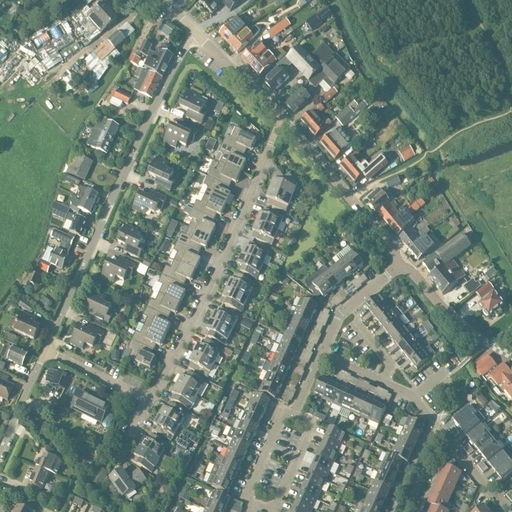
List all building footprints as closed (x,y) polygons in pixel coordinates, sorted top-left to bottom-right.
[(231,12),(239,3),(235,0),(201,0),(199,3),(212,15),(222,4),(231,12)] [(93,14),(86,7),(82,2),(68,13),(78,24),(80,22),(88,32),(84,36),(110,12),(103,5),(93,14)] [(117,20),(110,12),(84,36),(91,44),(117,20)] [(308,22),(313,29),(326,19),(321,12),(308,22)] [(236,20),(219,36),(228,45),(239,35),(245,29),(250,24),(242,15),(236,20)] [(286,20),(267,33),(271,40),(290,26),(286,20)] [(134,32),(127,24),(118,33),(84,62),(96,75),(81,86),(88,95),(98,88),(96,86),(108,69),(107,69),(120,56),(115,50),(134,32)] [(156,29),(161,33),(165,27),(160,24),(156,29)] [(239,35),(228,45),(237,55),(252,40),(260,32),(256,27),(247,35),(243,39),(239,35)] [(62,61),(57,52),(69,45),(65,38),(38,55),(29,40),(19,47),(42,60),(40,61),(41,63),(47,71),(62,61)] [(165,71),(173,56),(157,49),(155,54),(149,52),(152,46),(144,42),(139,53),(152,60),(150,64),(165,71)] [(256,45),(241,59),(249,67),(260,57),(258,55),(264,50),(258,43),(256,45)] [(60,54),(64,60),(80,49),(77,44),(60,54)] [(281,66),(264,83),(274,94),(287,81),(289,79),(284,73),(290,68),(291,66),(292,66),(308,82),(320,71),(334,56),(323,44),(309,58),(298,47),(284,60),(279,65),(281,66)] [(260,57),(249,67),(259,78),(274,64),(275,62),(277,64),(285,57),(280,52),(272,59),(270,57),(265,62),(260,57)] [(320,71),(308,82),(315,89),(327,78),(334,85),(334,86),(351,70),(335,55),(334,56),(320,71)] [(130,64),(137,67),(140,60),(134,57),(130,64)] [(40,64),(35,69),(43,77),(46,74),(44,73),(46,71),(40,64)] [(162,79),(165,71),(150,64),(146,72),(140,68),(135,79),(139,80),(153,88),(153,89),(156,90),(161,79),(162,79)] [(65,80),(60,85),(67,93),(72,89),(65,80)] [(156,90),(153,89),(153,88),(139,80),(134,91),(152,99),(156,90)] [(297,94),(285,105),(293,114),(306,103),(310,99),(302,89),(297,94)] [(333,89),(320,100),(324,104),(337,94),(333,89)] [(127,105),(131,98),(117,92),(114,99),(127,105)] [(201,125),(207,113),(203,111),(205,107),(197,103),(200,97),(188,92),(180,108),(191,114),(188,119),(201,125)] [(348,108),(335,119),(339,123),(358,106),(354,102),(348,108)] [(352,112),(339,123),(343,128),(356,117),(358,114),(367,107),(363,102),(358,106),(352,112)] [(323,109),(320,105),(300,122),(307,130),(318,120),(315,116),(323,109)] [(106,155),(119,127),(99,119),(87,146),(106,155)] [(208,120),(204,130),(211,133),(215,124),(208,120)] [(331,124),(328,121),(323,125),(318,120),(307,130),(315,138),(331,124)] [(186,147),(188,142),(192,144),(198,132),(185,126),(182,132),(171,127),(164,144),(176,149),(178,144),(186,147)] [(251,152),(256,140),(242,134),(243,132),(235,129),(231,138),(226,136),(222,145),(244,155),(247,150),(251,152)] [(354,145),(339,129),(320,145),(335,162),(354,145)] [(362,150),(366,147),(362,142),(358,146),(362,150)] [(244,155),(222,145),(218,153),(223,156),(219,163),(241,173),(246,162),(242,160),(244,155)] [(415,157),(409,147),(398,153),(404,163),(415,157)] [(358,165),(355,161),(360,157),(357,153),(340,168),(342,170),(341,172),(343,175),(346,174),(347,176),(358,165)] [(74,155),(66,174),(85,182),(93,163),(74,155)] [(387,165),(379,156),(367,166),(363,162),(359,166),(358,165),(347,176),(348,178),(348,180),(350,182),(352,182),(354,184),(365,174),(365,175),(370,171),(374,176),(387,165)] [(170,192),(175,180),(172,179),(174,174),(166,170),(169,164),(157,159),(149,176),(160,181),(157,186),(170,192)] [(241,173),(219,163),(216,171),(211,169),(207,178),(229,188),(232,182),(236,184),(241,173)] [(292,198),(297,184),(289,174),(284,178),(278,171),(273,175),(271,180),(273,181),(270,190),(292,198)] [(80,183),(67,177),(65,183),(78,189),(80,183)] [(385,182),(388,189),(400,183),(397,177),(385,182)] [(229,188),(207,178),(203,186),(208,188),(204,196),(226,206),(231,195),(227,193),(229,188)] [(95,206),(100,196),(80,188),(78,192),(80,193),(77,198),(82,200),(95,206)] [(390,201),(394,198),(387,190),(383,194),(379,189),(367,199),(370,203),(369,204),(376,213),(390,201)] [(292,198),(270,190),(266,199),(268,200),(266,204),(286,213),(292,198)] [(155,214),(157,209),(161,211),(166,199),(154,193),(151,199),(140,194),(133,211),(145,216),(147,211),(155,214)] [(226,206),(204,196),(200,204),(196,202),(192,210),(214,220),(216,215),(221,217),(226,206)] [(172,199),(169,205),(176,209),(179,202),(172,199)] [(95,206),(82,200),(80,203),(74,200),(72,207),(91,215),(95,206)] [(54,203),(52,215),(55,217),(64,221),(69,210),(60,206),(55,203),(54,203)] [(388,224),(389,225),(398,235),(410,225),(409,224),(414,220),(410,215),(419,207),(415,203),(406,211),(406,210),(400,214),(388,224)] [(388,224),(400,214),(391,204),(380,214),(388,224)] [(192,210),(186,208),(184,213),(190,216),(188,219),(192,221),(189,229),(211,239),(216,228),(211,226),(214,220),(192,210)] [(284,218),(264,209),(262,215),(260,214),(256,223),(278,232),(284,218)] [(81,238),(88,223),(69,215),(66,221),(73,224),(69,233),(81,238)] [(278,232),(256,223),(252,232),(254,233),(252,238),(272,247),(278,232)] [(139,259),(144,248),(140,246),(143,241),(135,237),(137,232),(125,226),(118,243),(129,248),(126,253),(139,259)] [(421,238),(429,232),(426,227),(418,234),(421,238)] [(421,239),(412,228),(400,238),(409,249),(421,239)] [(211,239),(189,229),(185,236),(181,234),(177,243),(199,253),(201,248),(206,250),(211,239)] [(167,230),(164,236),(171,239),(174,233),(167,230)] [(51,238),(71,247),(74,240),(54,231),(51,238)] [(471,248),(462,235),(434,255),(423,263),(432,275),(453,260),(453,261),(471,248)] [(430,251),(434,248),(425,237),(421,239),(409,249),(420,261),(431,252),(430,251)] [(163,239),(161,244),(168,247),(170,242),(163,239)] [(199,253),(177,243),(173,252),(177,253),(173,261),(196,271),(201,260),(196,258),(199,253)] [(270,252),(250,243),(247,248),(246,247),(242,256),(263,266),(270,252)] [(47,274),(51,266),(61,271),(62,268),(64,269),(69,257),(55,250),(48,265),(40,261),(36,269),(47,274)] [(363,266),(352,252),(344,259),(355,272),(363,266)] [(263,266),(242,256),(238,265),(239,266),(237,271),(257,280),(263,266)] [(145,259),(142,265),(149,269),(152,263),(145,259)] [(355,272),(344,259),(336,265),(347,279),(355,272)] [(453,261),(453,260),(432,275),(428,278),(440,295),(464,278),(452,261),(453,261)] [(124,281),(126,276),(130,278),(135,266),(123,261),(120,266),(109,261),(101,278),(113,283),(116,278),(124,281)] [(196,271),(173,261),(170,269),(166,267),(162,276),(184,286),(186,280),(190,282),(196,271)] [(307,262),(302,266),(306,270),(310,267),(307,262)] [(347,279),(336,265),(328,271),(339,285),(347,279)] [(142,266),(139,273),(145,275),(148,269),(142,266)] [(328,271),(324,267),(316,273),(320,278),(331,292),(339,285),(328,271)] [(26,284),(34,288),(41,274),(33,270),(26,284)] [(149,270),(147,276),(152,279),(155,273),(149,270)] [(320,278),(316,273),(307,281),(306,281),(306,282),(305,282),(305,283),(305,284),(305,285),(306,286),(310,291),(314,287),(323,298),(331,292),(320,278)] [(184,286),(162,276),(158,284),(162,286),(158,294),(180,304),(185,293),(181,291),(184,286)] [(254,285),(235,276),(232,281),(231,280),(227,289),(248,299),(254,285)] [(284,277),(280,283),(285,287),(290,281),(284,277)] [(462,288),(468,297),(480,289),(476,284),(475,285),(472,281),(462,288)] [(493,291),(488,284),(474,295),(479,302),(493,291)] [(248,299),(227,289),(222,298),(224,299),(221,304),(241,314),(248,299)] [(108,326),(113,315),(109,313),(112,308),(104,304),(106,299),(94,293),(86,310),(98,315),(95,321),(108,326)] [(487,317),(488,318),(493,314),(496,318),(501,314),(498,311),(503,307),(497,299),(498,298),(494,293),(478,306),(483,312),(483,314),(485,317),(487,317)] [(180,304),(158,294),(155,302),(151,300),(147,308),(169,318),(171,313),(175,315),(180,304)] [(385,304),(379,296),(365,307),(370,313),(372,315),(385,304)] [(317,307),(301,299),(296,309),(313,316),(317,307)] [(19,306),(29,314),(33,309),(22,301),(19,306)] [(392,312),(385,304),(372,315),(370,313),(366,317),(369,320),(373,317),(378,323),(392,312)] [(169,318),(147,308),(143,317),(147,319),(143,327),(165,337),(170,326),(166,324),(169,318)] [(239,318),(219,308),(217,314),(215,313),(211,322),(231,332),(239,318)] [(313,316),(296,309),(292,318),(308,326),(313,316)] [(398,320),(392,312),(378,323),(383,329),(385,331),(398,320)] [(40,328),(34,325),(36,320),(20,313),(17,319),(20,320),(14,332),(34,341),(40,328)] [(403,317),(399,320),(398,320),(385,331),(383,329),(379,333),(382,336),(386,333),(391,339),(405,328),(409,324),(403,317)] [(308,326),(292,318),(288,327),(304,335),(308,326)] [(245,320),(241,327),(250,331),(253,324),(245,320)] [(231,332),(211,322),(206,331),(208,331),(205,337),(224,346),(231,332)] [(165,337),(143,327),(140,334),(136,332),(132,341),(153,351),(156,346),(160,348),(165,337)] [(304,335),(288,327),(284,337),(300,344),(304,335)] [(93,349),(95,344),(99,345),(104,334),(92,328),(89,333),(78,328),(70,345),(82,351),(85,345),(93,349)] [(411,336),(405,328),(391,339),(396,345),(397,347),(411,336)] [(258,329),(255,335),(261,337),(264,331),(258,329)] [(4,340),(15,345),(17,339),(7,335),(4,340)] [(418,343),(411,336),(397,347),(396,345),(392,348),(394,352),(399,348),(404,355),(418,343)] [(300,344),(284,337),(280,346),(296,353),(300,344)] [(153,351),(132,341),(127,350),(126,349),(122,359),(135,365),(136,363),(150,370),(155,358),(151,356),(153,351)] [(222,351),(203,341),(200,346),(199,345),(194,354),(215,365),(222,351)] [(424,351),(418,343),(404,355),(409,361),(410,363),(424,351)] [(296,353),(280,346),(275,355),(292,363),(296,353)] [(236,347),(233,353),(239,355),(242,350),(236,347)] [(4,360),(7,361),(22,368),(28,354),(14,348),(13,350),(9,348),(4,360)] [(431,359),(435,356),(429,348),(424,351),(410,363),(409,361),(404,364),(407,368),(412,364),(417,371),(431,360),(431,359)] [(215,365),(194,354),(189,363),(191,363),(188,369),(207,379),(215,365)] [(292,363),(275,355),(271,365),(287,372),(292,363)] [(511,374),(504,364),(498,369),(496,367),(497,367),(488,355),(473,367),(482,378),(487,374),(498,387),(499,387),(503,392),(505,391),(511,399),(511,374)] [(287,372),(271,365),(267,374),(283,381),(287,372)] [(239,372),(235,379),(241,382),(244,375),(239,372)] [(69,378),(58,373),(53,385),(65,390),(69,378)] [(205,383),(186,373),(183,378),(181,377),(177,386),(197,397),(205,383)] [(0,397),(7,401),(13,387),(0,381),(0,378),(1,375),(0,374),(0,397)] [(283,381),(267,374),(263,383),(279,391),(283,381)] [(330,384),(320,380),(314,393),(312,392),(309,400),(319,405),(321,400),(323,401),(330,384)] [(279,391),(263,383),(258,393),(275,400),(279,391)] [(339,388),(330,384),(323,401),(332,405),(339,388)] [(197,397),(177,386),(172,394),(173,395),(170,400),(189,411),(197,397)] [(348,393),(339,388),(332,405),(341,409),(348,393)] [(108,409),(89,399),(90,398),(79,392),(71,409),(101,424),(101,423),(103,424),(102,426),(103,429),(106,430),(109,429),(113,419),(112,416),(110,415),(107,416),(105,415),(106,414),(110,407),(109,407),(108,409)] [(358,397),(348,393),(341,409),(350,413),(358,397)] [(270,401),(253,394),(249,404),(265,411),(270,401)] [(367,401),(358,397),(350,413),(360,417),(367,401)] [(376,405),(367,401),(360,417),(369,422),(376,405)] [(187,415),(168,404),(165,409),(163,408),(158,417),(179,429),(187,415)] [(265,411),(249,404),(245,413),(261,420),(265,411)] [(386,410),(376,405),(369,422),(378,426),(386,410)] [(473,417),(466,408),(452,419),(459,429),(473,417)] [(261,420),(245,413),(241,422),(257,429),(261,420)] [(179,429),(158,417),(153,425),(155,426),(152,431),(171,443),(179,429)] [(481,426),(473,417),(459,429),(467,437),(481,426)] [(420,436),(424,426),(408,419),(404,429),(420,436)] [(200,420),(197,425),(203,428),(206,424),(200,420)] [(257,429),(241,422),(237,431),(253,439),(257,429)] [(488,435),(481,426),(467,437),(474,446),(488,435)] [(237,431),(231,429),(227,438),(232,441),(249,448),(253,439),(237,431)] [(346,436),(330,429),(326,438),(342,445),(346,436)] [(420,436),(404,429),(399,438),(416,445),(420,436)] [(168,447),(150,435),(146,440),(145,440),(140,448),(159,460),(168,447)] [(495,444),(488,435),(474,446),(481,455),(495,444)] [(342,445),(326,438),(321,447),(338,455),(342,445)] [(416,445),(399,438),(395,447),(411,455),(416,445)] [(249,448),(232,441),(228,450),(244,457),(249,448)] [(502,453),(495,444),(481,455),(488,464),(502,453)] [(338,455),(321,447),(317,457),(333,464),(338,455)] [(395,447),(391,456),(391,457),(403,462),(407,464),(411,455),(395,447)] [(159,460),(140,448),(134,456),(136,457),(133,462),(151,474),(159,460)] [(244,457),(228,450),(224,459),(240,467),(244,457)] [(509,462),(502,453),(488,464),(495,473),(509,462)] [(391,456),(387,454),(382,464),(399,471),(403,462),(391,457),(391,456)] [(62,462),(44,455),(42,461),(39,460),(36,468),(49,473),(56,476),(62,462)] [(224,459),(218,457),(214,466),(236,476),(240,467),(224,459)] [(333,464),(317,457),(313,466),(329,473),(333,464)] [(511,474),(511,464),(509,462),(495,473),(503,482),(511,474)] [(399,471),(382,464),(378,473),(395,480),(399,471)] [(236,476),(214,466),(210,475),(211,475),(211,476),(232,485),(236,476)] [(329,473),(313,466),(309,475),(325,483),(329,473)] [(457,484),(461,474),(445,467),(441,477),(457,484)] [(49,473),(36,468),(29,486),(42,491),(49,473)] [(101,486),(107,474),(98,469),(92,481),(101,486)] [(136,489),(135,489),(146,481),(138,470),(128,478),(122,470),(109,480),(112,485),(111,486),(110,488),(109,490),(110,491),(112,493),(114,493),(116,493),(117,491),(123,499),(136,489)] [(395,480),(378,473),(374,482),(390,490),(395,480)] [(325,483),(309,475),(305,485),(321,492),(325,483)] [(232,485),(211,476),(207,485),(228,495),(232,485)] [(457,484),(441,477),(436,486),(453,494),(457,484)] [(62,480),(59,487),(65,490),(68,483),(62,480)] [(390,490),(374,482),(370,492),(386,499),(390,490)] [(321,492),(305,485),(300,494),(317,501),(321,492)] [(453,494),(436,486),(432,495),(449,503),(453,494)] [(182,490),(178,498),(187,502),(191,494),(182,490)] [(230,499),(214,492),(209,501),(225,509),(230,499)] [(386,499),(370,492),(366,501),(382,508),(386,499)] [(317,501),(300,494),(296,503),(312,511),(317,501)] [(449,503),(432,495),(428,505),(432,507),(444,511),(445,511),(449,503)] [(223,511),(225,509),(209,501),(205,511),(207,511),(223,511)] [(380,511),(382,508),(366,501),(361,510),(365,511),(380,511)] [(311,511),(312,511),(296,503),(292,511),(311,511)]
